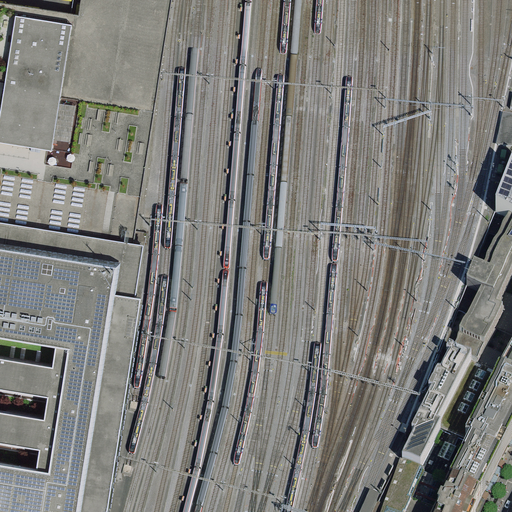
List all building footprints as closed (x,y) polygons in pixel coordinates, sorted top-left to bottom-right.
[(80,19),(75,19),(74,26),(63,100),(154,112),(171,0),(93,0),(90,21),(80,19)] [(0,223),(136,241),(154,112),(63,100),(55,152),(0,143),(0,132),(7,88),(17,17),(74,26),(75,19),(64,17),(34,13),(18,10),(0,7),(0,223)] [(74,26),(17,17),(7,88),(0,132),(0,143),(55,152),(63,100),(74,26)] [(511,117),(504,116),(498,146),(511,148),(511,117)] [(511,222),(511,173),(497,214),(511,222)] [(497,213),(475,269),(491,276),(511,233),(511,222),(497,214),(497,213)] [(0,244),(117,263),(112,291),(136,295),(145,243),(136,241),(0,223),(0,244)] [(483,295),(460,339),(485,351),(486,349),(496,328),(503,313),(497,310),(501,303),(505,294),(511,282),(511,280),(511,233),(491,276),(475,269),(468,287),(483,295)] [(77,511),(112,291),(117,263),(0,244),(0,511),(77,511)] [(511,280),(511,282),(511,281),(511,297),(505,294),(501,303),(511,308),(511,280)] [(450,350),(453,352),(460,339),(483,295),(468,287),(459,311),(469,315),(458,335),(451,331),(445,347),(450,350)] [(106,511),(141,296),(136,295),(112,291),(77,511),(106,511)] [(511,348),(506,359),(486,349),(485,351),(478,365),(499,375),(502,376),(511,356),(511,308),(501,303),(497,310),(503,313),(496,328),(511,336),(511,348)] [(469,315),(459,311),(451,331),(458,335),(469,315)] [(511,336),(496,328),(486,349),(506,359),(511,348),(511,336)] [(485,351),(460,339),(453,352),(471,361),(478,365),(485,351)] [(400,462),(421,470),(441,430),(437,429),(471,361),(453,352),(450,350),(443,364),(440,363),(431,382),(436,384),(414,423),(419,425),(400,462)] [(511,356),(502,376),(511,381),(511,356)] [(466,442),(499,375),(478,365),(471,361),(437,429),(441,430),(466,442)] [(499,375),(466,442),(471,444),(502,460),(511,439),(511,381),(502,376),(499,375)] [(450,484),(471,444),(466,442),(441,430),(421,470),(450,484)] [(471,444),(450,484),(481,501),(502,460),(471,444)] [(382,500),(377,511),(437,511),(450,484),(421,470),(400,462),(399,461),(382,500)] [(437,511),(476,511),(481,501),(450,484),(437,511)]
